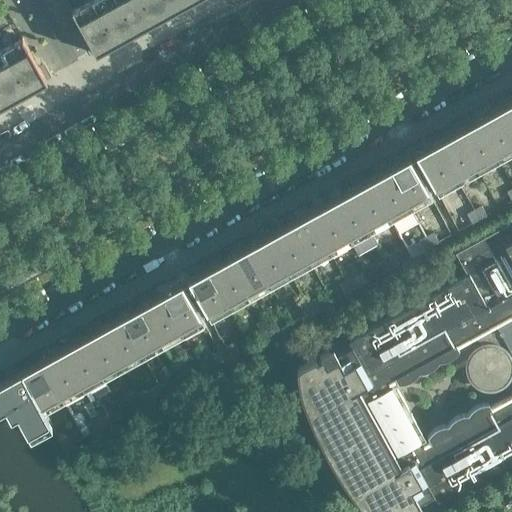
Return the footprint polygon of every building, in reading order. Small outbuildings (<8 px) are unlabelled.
[(116,43),(92,0),(89,0),(73,9),(72,9),(71,9),(96,54),(116,43)] [(135,32),(116,0),(92,0),(116,43),(135,32)] [(154,22),(141,0),(116,0),(135,32),(154,22)] [(172,12),(165,0),(141,0),(154,22),(172,12)] [(191,1),(190,0),(165,0),(172,12),(191,1)] [(47,81),(30,50),(22,37),(21,37),(21,38),(2,48),(26,92),(47,81)] [(26,92),(2,48),(0,49),(0,89),(7,103),(26,92)] [(511,100),(498,108),(497,106),(496,107),(511,136),(511,100)] [(511,155),(511,136),(496,107),(494,108),(495,110),(478,119),(477,117),(476,118),(500,162),(511,155)] [(500,162),(476,118),(474,119),(475,121),(458,130),(457,128),(456,129),(480,173),(500,162)] [(480,173),(456,129),(454,130),(455,132),(439,141),(438,140),(436,140),(460,184),(480,173)] [(460,184),(436,140),(434,141),(435,143),(419,152),(418,151),(415,152),(439,196),(460,184)] [(433,199),(409,155),(406,157),(407,159),(391,168),(390,166),(388,167),(412,211),(433,199)] [(412,211),(388,167),(386,168),(387,170),(371,179),(370,177),(368,178),(392,222),(412,211)] [(392,222),(368,178),(366,179),(367,181),(351,190),(350,188),(348,189),(372,233),(392,222)] [(372,233),(348,189),(346,190),(347,192),(331,201),(330,199),(328,200),(352,244),(372,233)] [(352,244),(328,200),(326,201),(327,203),(311,212),(310,210),(308,211),(332,255),(352,244)] [(487,215),(482,206),(474,210),(479,219),(487,215)] [(479,219),(474,210),(467,214),(472,224),(479,219)] [(332,255),(308,211),(306,212),(307,214),(291,223),(290,221),(288,222),(312,266),(332,255)] [(312,266),(288,222),(286,223),(287,225),(271,234),(270,232),(268,233),(292,277),(312,266)] [(511,224),(457,254),(468,274),(348,340),(352,346),(332,357),(329,350),(320,355),(321,358),(317,360),(315,358),(299,367),(298,368),(297,369),(297,370),(296,371),(296,372),(297,378),(298,383),(298,387),(299,391),(301,395),(302,399),(303,403),(306,411),(307,414),(310,422),(319,440),(323,448),(325,453),(330,460),(336,472),(343,482),(348,490),(351,495),(357,502),(359,505),(363,509),(365,511),(416,511),(418,511),(414,505),(434,494),(437,500),(438,500),(437,499),(456,489),(457,489),(478,478),(477,477),(511,458),(511,224)] [(439,242),(434,232),(426,236),(432,246),(439,242)] [(292,277),(268,233),(266,234),(267,236),(251,245),(250,243),(248,244),(272,288),(292,277)] [(432,246),(426,236),(419,241),(424,250),(432,246)] [(272,288),(248,244),(246,245),(247,247),(231,256),(230,254),(228,255),(252,299),(272,288)] [(399,264),(394,254),(386,259),(392,268),(399,264)] [(252,299),(228,255),(226,256),(227,258),(211,267),(210,265),(208,266),(232,310),(252,299)] [(392,268),(386,259),(379,263),(384,272),(392,268)] [(232,310),(208,266),(206,267),(207,269),(191,278),(190,276),(187,278),(211,321),(232,310)] [(359,286),(354,276),(346,281),(352,290),(359,286)] [(205,325),(181,281),(178,283),(179,284),(163,293),(162,292),(160,293),(184,336),(205,325)] [(352,290),(346,281),(339,285),(344,294),(352,290)] [(184,336),(160,293),(159,294),(159,295),(143,304),(142,303),(140,304),(164,347),(184,336)] [(319,308),(314,299),(307,303),(312,312),(319,308)] [(312,312),(307,303),(299,307),(304,316),(312,312)] [(164,347),(140,304),(139,305),(140,306),(123,315),(122,314),(120,315),(145,358),(164,347)] [(145,358),(120,315),(119,316),(120,317),(103,326),(102,325),(100,326),(125,369),(145,358)] [(279,330),(274,321),(267,325),(272,334),(279,330)] [(272,334),(267,325),(259,329),(264,338),(272,334)] [(125,369),(100,326),(99,327),(100,328),(83,337),(82,336),(80,337),(105,380),(125,369)] [(105,380),(80,337),(79,338),(80,339),(63,348),(62,347),(60,348),(85,391),(105,380)] [(239,352),(234,343),(226,347),(231,356),(239,352)] [(85,391),(60,348),(59,349),(60,350),(43,360),(42,358),(40,359),(65,402),(85,391)] [(224,360),(219,351),(212,355),(217,364),(224,360)] [(65,402),(40,359),(39,360),(40,361),(23,371),(22,369),(21,370),(45,413),(65,402)] [(191,379),(186,369),(179,373),(184,383),(191,379)] [(45,413),(21,370),(19,371),(20,373),(0,383),(0,408),(4,406),(10,416),(16,413),(27,431),(48,419),(45,413)] [(184,383),(179,373),(171,377),(177,387),(184,383)] [(151,401),(146,391),(139,395),(144,405),(151,401)] [(144,405),(139,395),(131,399),(137,409),(144,405)] [(112,423),(106,413),(99,417),(104,427),(112,423)] [(104,427),(99,417),(92,422),(97,431),(104,427)] [(72,445),(66,435),(59,439),(59,440),(64,449),(65,449),(72,445)]
